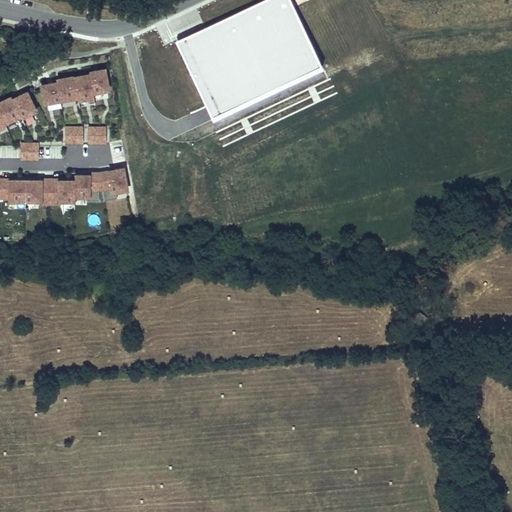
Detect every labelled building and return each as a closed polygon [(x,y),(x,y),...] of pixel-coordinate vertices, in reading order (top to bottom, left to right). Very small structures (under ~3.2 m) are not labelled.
[(288,0),(265,0),(177,40),(212,117),(320,68),(288,0)] [(88,63),(73,70),(74,72),(82,90),(97,84),(88,63)] [(74,72),(60,79),(69,98),(69,100),(78,96),(79,98),(84,95),(82,90),(74,72)] [(166,78),(171,90),(177,88),(172,76),(166,78)] [(60,79),(30,93),(39,112),(69,98),(60,79)] [(23,98),(8,105),(16,123),(17,125),(32,117),(23,98)] [(7,104),(0,106),(0,128),(1,130),(16,123),(8,105),(7,104)] [(86,128),(68,127),(68,142),(86,142),(86,128)] [(109,128),(91,128),(91,142),(109,142),(109,128)] [(41,144),(24,144),(24,158),(41,158),(41,144)] [(97,176),(89,177),(92,195),(100,193),(101,199),(116,196),(111,172),(96,175),(97,176)] [(80,177),(81,178),(80,194),(92,195),(89,177),(80,177)] [(81,178),(66,178),(66,183),(66,203),(80,203),(80,194),(81,178)] [(52,182),(34,183),(34,200),(51,201),(51,183),(52,182)] [(18,183),(2,183),(2,200),(2,206),(18,206),(18,183)] [(34,183),(18,183),(18,206),(34,206),(34,200),(34,183)] [(51,183),(51,201),(51,206),(66,207),(66,203),(66,183),(51,183)]
